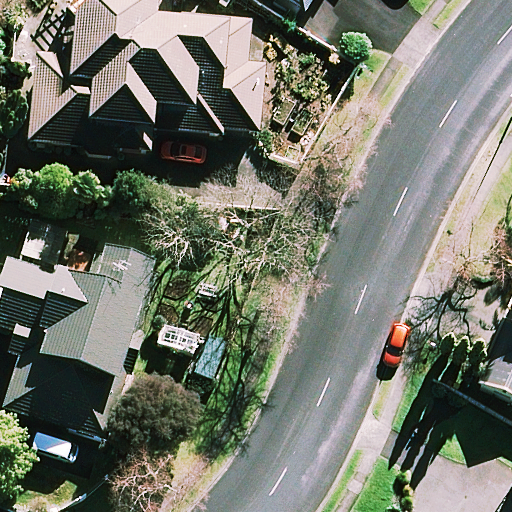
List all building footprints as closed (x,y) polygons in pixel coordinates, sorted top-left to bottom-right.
[(200,110),(198,136),(222,138),(222,131),(259,135),(265,68),(248,67),(252,23),(169,15),(170,0),(89,0),(70,19),(66,55),(35,52),(27,144),(87,149),(86,158),(119,161),(120,152),(152,155),(156,106),(200,110)] [(283,0),(304,14),(313,0),(283,0)] [(67,232),(24,221),(0,315),(0,326),(25,333),(4,413),(107,439),(153,259),(100,246),(103,234),(69,226),(67,232)] [(511,306),(479,383),(511,397),(511,306)] [(511,511),(511,495),(500,511),(511,511)]
